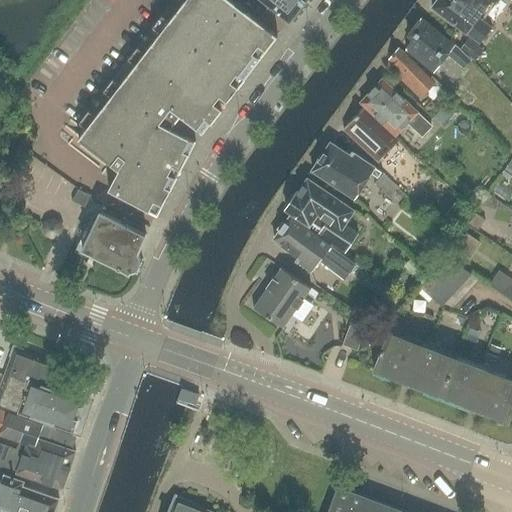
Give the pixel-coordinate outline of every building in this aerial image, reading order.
[(186,0),(81,139),(122,169),(111,190),(150,210),(155,200),(162,204),(194,143),(169,129),(179,115),(202,133),(276,35),(229,0),(186,0)] [(299,0),(265,0),(287,16),(299,0)] [(486,15),(497,0),(437,0),(432,7),(480,43),(492,28),(478,17),(482,12),(486,15)] [(464,68),(471,60),(422,19),(409,36),(414,40),(407,49),(434,72),(447,55),(464,68)] [(421,98),(435,84),(400,49),(389,60),(394,64),(391,68),(421,98)] [(422,136),(432,126),(383,79),(362,102),(396,135),(408,122),(422,136)] [(451,101),(436,116),(443,124),(459,109),(451,101)] [(378,160),(397,140),(364,108),(345,128),(378,160)] [(378,177),(381,172),(375,168),(376,168),(353,153),(351,156),(331,143),(313,171),(356,199),(372,173),(378,177)] [(344,226),(349,219),(354,211),(312,182),(304,183),(286,210),(310,227),(315,219),(324,225),(318,234),(332,244),(345,253),(358,235),(344,226)] [(79,191),(74,202),(86,207),(91,196),(79,191)] [(473,216),(456,203),(446,216),(463,229),(473,216)] [(138,272),(143,260),(141,259),(139,254),(147,236),(127,226),(126,227),(120,225),(121,223),(101,213),(83,250),(119,268),(118,269),(121,270),(121,269),(128,272),(127,273),(130,274),(131,273),(137,271),(138,272)] [(476,214),(469,224),(479,230),(486,220),(476,214)] [(318,234),(291,216),(275,239),(300,257),(297,261),(312,272),(321,261),(345,279),(356,263),(331,245),(332,244),(318,234)] [(47,222),(44,228),(47,234),(53,237),(59,235),(62,228),(59,222),(53,219),(47,222)] [(451,256),(441,266),(462,285),(472,275),(451,256)] [(411,260),(404,268),(423,285),(430,277),(424,271),(411,260)] [(441,266),(431,277),(452,296),(462,285),(441,266)] [(285,329),(312,289),(281,268),(254,308),(285,329)] [(491,286),(511,300),(511,284),(511,283),(511,280),(500,272),(491,286)] [(431,277),(422,288),(443,307),(452,296),(431,277)] [(355,316),(354,315),(343,348),(359,353),(368,325),(355,316)] [(407,339),(389,332),(385,344),(384,344),(374,370),(375,370),(376,369),(391,375),(391,376),(393,377),(394,374),(404,378),(402,383),(403,384),(404,381),(412,384),(411,387),(413,387),(415,382),(425,386),(423,389),(425,389),(440,395),(440,396),(441,396),(455,359),(406,340),(407,339)] [(492,346),(489,354),(497,357),(501,349),(492,346)] [(0,405),(73,432),(74,430),(78,428),(81,420),(79,417),(84,404),(80,399),(52,389),(61,364),(14,347),(0,387),(0,405)] [(483,370),(455,359),(441,396),(442,396),(442,395),(459,402),(459,403),(460,403),(461,400),(471,404),(470,409),(471,409),(472,407),(480,410),(479,413),(480,413),(482,408),(492,412),(491,415),(492,416),(493,415),(509,422),(509,423),(510,423),(511,417),(511,380),(507,378),(483,370)] [(195,406),(199,396),(182,389),(178,400),(195,406)] [(0,434),(20,442),(17,449),(0,442),(0,466),(63,489),(76,452),(51,443),(55,430),(0,410),(0,434)] [(0,511),(54,511),(59,499),(23,487),(24,482),(4,475),(5,474),(0,472),(0,481),(2,482),(0,486),(0,511)] [(406,511),(339,486),(332,506),(331,506),(329,511),(406,511)] [(216,511),(199,505),(200,504),(176,493),(167,511),(216,511)]
